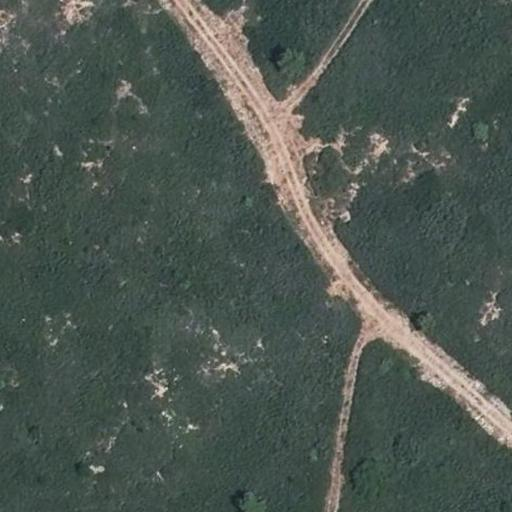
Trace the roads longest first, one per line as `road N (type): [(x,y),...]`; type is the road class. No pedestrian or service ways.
road 1 (track): [(177,0),(256,111),(338,268),(402,336),(511,428)]
road 2 (track): [(333,511),(357,337),(378,310)]
